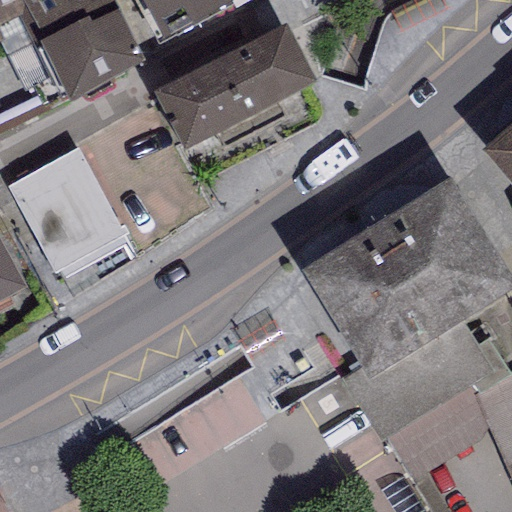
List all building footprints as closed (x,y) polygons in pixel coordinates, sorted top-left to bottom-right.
[(0,0),(0,47),(2,47),(0,43),(0,30),(19,22),(26,19),(16,0),(0,0)] [(19,22),(36,56),(39,55),(88,31),(90,37),(119,23),(107,0),(16,0),(26,19),(19,22)] [(130,0),(161,58),(269,0),(130,0)] [(143,73),(119,23),(90,37),(88,31),(39,55),(68,114),(143,73)] [(286,33),(151,102),(182,164),(318,95),(286,33)] [(511,184),(511,125),(483,150),(511,184)] [(77,150),(5,187),(53,279),(125,242),(77,150)] [(511,291),(449,192),(301,285),(358,376),(346,383),(387,447),(475,392),(480,399),(508,381),(507,379),(487,346),(477,353),(465,335),(511,305),(511,291)] [(0,254),(0,311),(24,299),(0,254)] [(480,399),(475,401),(492,441),(511,487),(511,375),(507,379),(508,381),(480,399)] [(475,392),(387,447),(414,483),(492,441),(475,401),(480,399),(475,392)]
